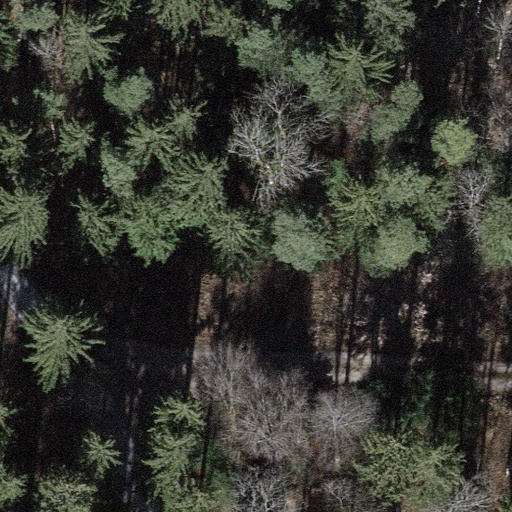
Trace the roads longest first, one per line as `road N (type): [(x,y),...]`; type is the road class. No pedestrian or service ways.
road 1 (track): [(511,374),(62,359)]
road 2 (tertiary): [(124,511),(62,359),(0,277)]
